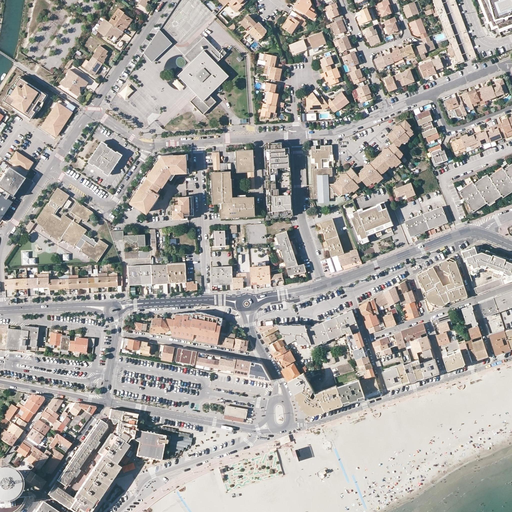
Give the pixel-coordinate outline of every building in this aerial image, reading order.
[(230,0),(230,1),(238,10),(244,3),(242,1),(242,0),(230,0)] [(300,0),(299,3),(298,3),(295,7),(305,14),(312,4),(310,0),(300,0)] [(386,0),(384,0),(376,3),(381,16),(392,12),(390,8),(389,8),(387,5),(389,4),(386,0)] [(440,0),(432,0),(435,7),(437,11),(449,42),(451,47),(454,55),(457,64),(463,61),(440,0)] [(447,0),(469,59),(475,56),(454,0),(447,0)] [(478,0),(488,24),(489,23),(492,30),(498,27),(497,25),(493,27),(491,22),(489,22),(480,0),(478,0)] [(511,0),(480,0),(489,22),(491,22),(493,27),(497,25),(498,27),(499,29),(511,24),(511,0)] [(230,1),(228,3),(236,11),(238,10),(230,1)] [(337,6),(335,2),(326,6),(330,17),(340,14),(338,11),(337,11),(336,8),(337,6)] [(418,13),(413,2),(402,6),(403,9),(404,8),(405,10),(404,11),(405,14),(406,18),(418,13)] [(315,13),(312,4),(305,14),(312,19),(315,13)] [(359,24),(370,20),(366,8),(359,10),(361,17),(356,19),(359,24)] [(127,17),(126,19),(121,15),(122,14),(123,13),(118,9),(115,14),(116,15),(113,20),(111,19),(109,23),(114,27),(122,32),(124,28),(123,27),(126,24),(128,25),(131,20),(127,17)] [(283,28),(291,33),(298,23),(304,27),(308,21),(297,14),(294,18),(290,15),(288,19),(289,20),(283,28)] [(251,18),(248,15),(240,23),(246,29),(250,25),(253,28),(253,27),(257,24),(259,22),(256,19),(255,20),(254,21),(251,18)] [(396,22),(394,17),(383,21),(388,34),(392,32),(399,30),(397,25),(395,26),(394,22),(396,22)] [(427,36),(420,18),(409,22),(411,26),(412,25),(414,30),(413,30),(414,33),(418,35),(420,34),(421,33),(422,35),(420,35),(422,38),(427,36)] [(335,35),(345,31),(342,23),(341,19),(330,23),(335,35)] [(104,20),(96,31),(108,40),(111,37),(115,40),(119,36),(120,36),(123,32),(122,32),(114,27),(109,23),(104,20)] [(261,25),(259,26),(257,24),(253,27),(253,28),(243,37),(247,40),(250,37),(250,38),(252,38),(253,37),(256,40),(257,40),(258,40),(259,39),(260,38),(261,38),(263,38),(264,37),(264,36),(264,34),(266,32),(266,31),(266,30),(265,29),(264,29),(262,29),(263,27),(262,26),(262,25),(261,25)] [(368,43),(378,39),(373,25),(364,29),(366,32),(364,33),(365,35),(367,34),(368,37),(366,37),(368,43)] [(165,36),(160,30),(145,51),(146,53),(165,36)] [(326,43),(322,32),(304,39),(307,47),(312,45),(312,46),(317,44),(318,46),(326,43)] [(173,44),(165,36),(146,53),(145,51),(144,54),(152,63),(173,44)] [(349,43),(348,41),(346,36),(337,40),(342,52),(352,48),(350,43),(349,43)] [(431,41),(429,36),(427,36),(422,38),(421,39),(422,44),(416,46),(421,59),(426,58),(424,52),(432,49),(429,41),(431,41)] [(217,102),(210,94),(229,76),(216,63),(223,56),(218,51),(204,37),(184,56),(191,63),(178,75),(197,94),(190,101),(203,115),(217,102)] [(307,47),(304,39),(289,45),(293,55),(299,52),(307,50),(307,47)] [(454,55),(451,47),(449,42),(445,44),(450,57),(454,55)] [(105,60),(103,58),(106,54),(108,51),(99,45),(92,56),(102,63),(105,60)] [(409,59),(415,56),(410,45),(409,46),(407,46),(408,48),(406,49),(405,48),(404,48),(403,48),(403,49),(403,50),(399,52),(402,57),(407,55),(409,59)] [(226,53),(222,48),(218,51),(223,56),(226,53)] [(402,58),(402,57),(399,52),(398,50),(390,53),(394,62),(402,58)] [(385,53),(386,55),(382,57),(386,66),(394,63),(394,62),(390,53),(389,52),(389,51),(385,53)] [(350,67),(358,64),(355,56),(353,52),(345,55),(350,67)] [(276,58),(277,56),(265,53),(263,61),(266,61),(265,65),(271,66),(281,68),(282,65),(278,64),(278,63),(276,62),(276,60),(276,58)] [(378,58),(373,60),(377,69),(386,66),(382,57),(381,54),(377,56),(378,58)] [(98,69),(102,63),(92,56),(88,61),(85,59),(81,65),(93,74),(97,68),(98,69)] [(330,65),(333,63),(330,56),(320,60),(322,63),(323,67),(322,67),(324,72),(326,72),(332,69),(330,65)] [(444,56),(431,60),(436,72),(440,70),(438,68),(442,66),(447,64),(444,56)] [(431,60),(419,65),(424,77),(429,75),(428,73),(431,72),(432,74),(436,72),(431,60)] [(282,69),(281,68),(271,66),(269,79),(279,81),(281,72),(282,69)] [(338,78),(340,76),(337,67),(332,69),(326,72),(324,72),(321,74),(322,77),(324,76),(326,76),(328,81),(330,85),(339,81),(338,78)] [(363,75),(362,75),(361,72),(362,71),(361,68),(350,73),(355,84),(365,80),(363,75)] [(61,81),(58,85),(66,90),(69,89),(70,92),(72,94),(81,92),(80,87),(85,86),(87,82),(69,69),(68,71),(68,80),(61,81)] [(409,69),(400,73),(405,85),(414,81),(413,77),(411,77),(411,76),(410,75),(410,74),(411,73),(409,69)] [(400,73),(392,76),(397,88),(405,85),(400,73)] [(397,88),(392,76),(384,80),(385,84),(388,91),(397,88)] [(47,95),(20,77),(15,84),(18,86),(11,95),(9,94),(4,101),(15,108),(17,105),(22,109),(21,111),(31,118),(36,111),(33,110),(39,100),(42,102),(47,95)] [(508,93),(502,78),(497,80),(497,83),(495,84),(491,85),(496,96),(502,94),(504,95),(508,93)] [(177,79),(173,83),(180,91),(185,87),(177,79)] [(275,89),(276,85),(267,83),(265,91),(268,91),(274,93),(275,89)] [(18,86),(15,84),(9,94),(11,95),(18,86)] [(125,99),(134,91),(128,84),(119,93),(125,99)] [(370,94),(371,94),(370,90),(367,85),(357,89),(360,98),(362,97),(363,102),(372,99),(370,94)] [(488,87),(480,90),(484,101),(496,96),(491,85),(488,87)] [(484,101),(480,90),(476,91),(475,89),(471,91),(471,92),(469,92),(469,91),(467,92),(472,103),(476,102),(479,100),(481,104),(485,103),(484,101)] [(276,93),(274,93),(268,91),(266,104),(276,106),(283,107),(284,103),(277,101),(278,94),(276,93)] [(341,106),(349,101),(343,92),(335,98),(327,103),(329,105),(333,111),(337,108),(338,109),(341,106)] [(472,103),(467,92),(459,95),(460,97),(457,99),(463,115),(467,114),(464,107),(468,105),(470,109),(474,108),(473,106),(472,103)] [(322,96),(318,99),(314,94),(312,95),(310,93),(306,97),(307,110),(324,109),(329,105),(327,103),(322,96)] [(457,99),(453,100),(453,99),(452,99),(450,100),(450,99),(444,101),(448,110),(453,108),(457,116),(459,117),(463,115),(457,99)] [(36,111),(42,102),(39,100),(33,110),(36,111)] [(72,112),(58,103),(54,109),(57,111),(56,113),(52,111),(49,115),(50,116),(43,127),(52,133),(52,132),(55,134),(56,134),(57,132),(59,133),(61,128),(60,127),(66,118),(67,119),(72,112)] [(277,113),(275,113),(276,110),(276,106),(266,104),(263,103),(261,116),(269,117),(276,117),(277,113)] [(431,115),(429,110),(417,115),(419,120),(417,120),(419,125),(422,124),(424,128),(432,124),(431,121),(429,116),(431,115)] [(50,116),(49,115),(42,127),(43,127),(50,116)] [(503,123),(503,122),(497,125),(501,136),(502,137),(502,139),(507,137),(506,136),(511,133),(511,129),(507,118),(504,119),(504,122),(505,123),(503,123)] [(378,179),(382,175),(380,173),(390,165),(393,167),(395,166),(396,166),(398,165),(398,164),(398,163),(398,162),(397,161),(400,159),(399,157),(404,153),(397,146),(402,142),(403,143),(404,142),(405,142),(406,142),(407,142),(408,141),(407,140),(407,139),(410,136),(410,135),(414,131),(411,128),(412,127),(405,120),(398,127),(396,126),(395,126),(394,127),(394,128),(395,130),(397,132),(395,134),(394,132),(393,131),(388,135),(393,142),(387,147),(388,148),(389,149),(387,151),(386,150),(385,149),(384,148),(382,148),(381,149),(381,150),(381,151),(383,153),(381,154),(380,153),(370,163),(370,164),(368,166),(366,164),(365,163),(364,164),(363,164),(363,166),(363,167),(365,169),(366,170),(365,172),(363,170),(362,170),(357,174),(351,168),(347,173),(347,174),(349,175),(347,177),(345,176),(344,174),(343,174),(341,174),(340,175),(340,178),(334,184),(343,194),(348,191),(350,193),(353,191),(354,191),(355,191),(356,190),(356,189),(356,188),(355,187),(358,184),(357,183),(361,179),(367,185),(372,181),(374,184),(379,180),(378,179)] [(434,128),(432,124),(424,128),(425,131),(422,133),(424,137),(426,137),(428,141),(440,137),(438,132),(437,132),(435,132),(434,128)] [(493,128),(490,129),(489,128),(485,129),(486,131),(490,141),(501,136),(497,125),(493,126),(493,128)] [(481,133),(478,134),(477,132),(473,134),(474,134),(478,146),(490,141),(486,131),(481,133)] [(468,135),(467,134),(461,136),(462,139),(465,147),(470,145),(475,147),(478,146),(474,134),(470,136),(468,136),(468,135)] [(465,147),(462,139),(458,140),(458,139),(452,141),(451,144),(454,151),(459,149),(461,152),(466,150),(465,147)] [(102,142),(89,161),(109,174),(122,155),(102,142)] [(268,217),(292,216),(291,203),(283,203),(283,200),(283,198),(291,197),(289,166),(281,167),(281,161),(289,161),(288,148),(282,148),(282,142),(266,143),(267,149),(264,149),(268,217)] [(442,148),(440,144),(428,149),(430,153),(431,153),(432,156),(431,156),(434,164),(435,165),(439,164),(440,163),(439,163),(444,161),(441,154),(445,153),(446,152),(445,149),(442,150),(441,148),(442,148)] [(321,149),(316,149),(316,146),(311,147),(312,156),(312,159),(315,159),(315,162),(322,162),(322,159),(330,159),(329,155),(333,155),(332,145),(321,146),(321,149)] [(254,170),(253,170),(253,162),(252,158),(252,151),(237,152),(237,157),(238,160),(238,162),(238,166),(238,171),(248,170),(249,189),(255,189),(255,183),(254,170)] [(17,152),(15,154),(28,162),(29,160),(17,152)] [(231,169),(231,163),(220,164),(219,153),(212,153),(212,159),(213,159),(214,170),(231,169)] [(28,162),(15,154),(11,160),(26,170),(28,166),(30,167),(33,162),(29,160),(28,162)] [(148,172),(129,201),(146,212),(150,206),(154,200),(156,201),(158,198),(160,195),(158,194),(165,183),(167,181),(168,179),(174,171),(187,170),(187,168),(187,160),(186,155),(185,155),(173,156),(168,156),(168,158),(160,158),(156,165),(151,171),(150,173),(148,172)] [(168,156),(173,156),(173,155),(160,155),(159,155),(158,156),(158,157),(158,158),(154,164),(156,165),(160,158),(168,158),(168,156)] [(3,162),(0,166),(6,171),(9,166),(3,162)] [(504,169),(502,167),(488,176),(490,178),(504,169)] [(174,171),(168,179),(171,180),(176,173),(189,173),(189,168),(187,168),(187,170),(174,171)] [(314,169),(314,181),(315,181),(315,188),(314,188),(314,189),(314,199),(319,199),(321,199),(320,196),(328,195),(328,198),(330,198),(336,198),(336,196),(336,193),(338,193),(340,196),(341,196),(343,194),(334,184),(329,184),(328,184),(328,177),(329,176),(333,176),(333,168),(322,168),(319,169),(314,169)] [(511,181),(505,171),(504,169),(490,178),(500,193),(502,195),(504,194),(511,188),(511,181)] [(23,183),(7,172),(0,182),(0,185),(6,190),(0,198),(0,218),(15,196),(23,183)] [(235,197),(235,201),(232,201),(231,194),(228,194),(228,190),(231,190),(231,187),(230,179),(229,172),(215,173),(215,179),(213,179),(213,188),(213,191),(216,191),(216,194),(216,202),(221,202),(223,202),(224,209),(222,209),(223,217),(233,217),(233,216),(233,213),(236,213),(236,215),(240,215),(247,215),(247,213),(254,213),(254,197),(247,198),(247,197),(239,197),(235,197)] [(488,176),(487,174),(474,184),(475,186),(488,176)] [(490,178),(488,176),(475,186),(485,201),(487,203),(500,193),(490,178)] [(397,194),(405,191),(405,193),(407,197),(415,194),(411,184),(411,182),(395,188),(397,194)] [(467,188),(460,193),(472,210),(485,201),(475,186),(474,184),(472,182),(466,186),(467,188)] [(0,221),(25,184),(23,183),(15,196),(0,218),(0,221)] [(393,189),(396,196),(405,193),(405,191),(397,194),(395,188),(393,189)] [(502,195),(503,197),(511,191),(511,188),(504,194),(502,195)] [(48,204),(37,221),(44,225),(42,228),(60,239),(61,238),(63,234),(67,237),(66,239),(98,260),(108,245),(99,239),(97,243),(94,241),(91,239),(82,233),(85,229),(77,225),(76,223),(80,217),(82,218),(87,222),(89,218),(86,217),(91,210),(79,203),(72,212),(76,215),(72,221),(62,215),(60,218),(53,214),(57,207),(60,208),(68,196),(58,189),(51,199),(53,200),(49,205),(48,204)] [(502,195),(500,193),(487,203),(488,205),(502,195)] [(187,197),(173,197),(173,205),(173,210),(174,213),(180,212),(181,218),(188,218),(188,215),(188,211),(194,211),(193,200),(193,196),(187,197)] [(154,200),(150,206),(153,207),(159,198),(158,198),(156,201),(154,200)] [(391,220),(384,201),(363,209),(364,212),(359,213),(358,211),(351,214),(352,217),(351,218),(358,235),(360,234),(362,239),(368,237),(367,236),(367,235),(366,232),(367,232),(371,230),(372,233),(376,231),(376,233),(377,235),(381,234),(380,231),(380,230),(386,227),(386,229),(387,232),(392,230),(390,225),(388,221),(391,220)] [(472,210),(473,212),(487,203),(485,201),(472,210)] [(173,210),(173,205),(171,205),(171,210),(172,219),(181,218),(180,212),(174,213),(173,210)] [(447,220),(442,207),(423,214),(428,227),(439,223),(447,220)] [(428,227),(423,214),(404,221),(410,235),(420,231),(428,227)] [(323,233),(324,233),(329,246),(327,246),(328,248),(329,250),(330,250),(332,257),(337,255),(343,253),(332,219),(321,222),(323,229),(322,229),(322,230),(323,233)] [(428,227),(429,229),(447,222),(447,220),(439,223),(428,227)] [(35,224),(31,221),(26,228),(30,231),(35,224)] [(410,235),(410,236),(429,229),(428,227),(420,231),(410,235)] [(225,230),(215,231),(215,246),(225,245),(225,242),(229,241),(229,234),(225,234),(225,230)] [(123,239),(123,231),(110,231),(113,241),(119,239),(123,239)] [(287,268),(298,265),(294,255),(291,245),(286,231),(276,235),(286,265),(287,268)] [(133,243),(135,242),(137,242),(138,244),(139,246),(145,246),(144,235),(125,235),(125,240),(126,241),(128,241),(131,243),(133,243)] [(488,274),(497,278),(474,286),(474,287),(476,294),(490,289),(505,284),(511,281),(511,260),(505,258),(495,255),(495,254),(481,249),(480,252),(478,251),(476,250),(476,247),(462,251),(470,274),(472,273),(476,272),(479,270),(488,274)] [(360,260),(359,258),(357,251),(356,249),(343,253),(337,255),(341,266),(346,264),(360,260)] [(140,258),(151,258),(151,255),(151,250),(139,251),(140,258)] [(29,252),(23,252),(23,265),(36,264),(35,258),(29,258),(29,252)] [(341,266),(337,255),(332,257),(330,257),(325,259),(330,273),(342,269),(341,266)] [(431,311),(444,306),(468,297),(462,280),(455,257),(452,256),(439,263),(441,268),(450,273),(449,276),(452,282),(444,285),(433,266),(417,275),(421,287),(429,310),(431,311)] [(360,260),(341,266),(342,269),(361,263),(360,260)] [(187,263),(167,264),(168,272),(170,283),(175,283),(186,282),(186,269),(187,269),(187,263)] [(167,264),(151,265),(152,282),(152,284),(161,283),(170,283),(168,272),(167,264)] [(306,271),(304,264),(298,265),(287,268),(281,269),(282,273),(282,275),(284,274),(284,270),(287,270),(289,276),(294,274),(306,271)] [(140,265),(129,266),(129,283),(135,282),(141,282),(140,265)] [(146,282),(152,282),(151,265),(140,265),(141,282),(146,282)] [(271,281),(270,275),(270,265),(250,267),(250,270),(250,272),(254,271),(255,284),(260,284),(271,283),(271,281)] [(211,267),(212,283),(219,282),(233,282),(232,272),(232,266),(211,267)] [(237,271),(232,272),(233,282),(233,284),(233,290),(238,290),(238,288),(243,287),(242,277),(237,277),(237,271)] [(123,285),(122,277),(118,277),(118,274),(108,274),(108,277),(108,285),(112,285),(112,286),(123,285)] [(79,279),(79,276),(69,276),(69,279),(70,287),(74,287),(74,288),(79,288),(79,279)] [(103,286),(103,285),(108,285),(108,277),(98,278),(99,287),(103,286)] [(39,287),(38,278),(27,279),(28,286),(30,286),(33,286),(33,288),(39,287)] [(49,278),(38,278),(39,287),(44,287),(45,286),(50,285),(50,280),(49,278)] [(89,286),(89,278),(79,279),(79,288),(84,287),(84,286),(89,286)] [(98,278),(89,278),(89,286),(93,286),(93,287),(99,287),(98,278)] [(17,288),(16,279),(5,280),(6,289),(10,289),(17,288)] [(28,286),(27,279),(16,279),(17,288),(20,288),(28,288),(28,286)] [(70,287),(69,279),(59,280),(60,289),(65,288),(65,287),(70,287)] [(60,289),(59,280),(50,280),(50,285),(50,287),(50,289),(53,289),(60,289)] [(409,291),(404,281),(395,286),(398,295),(409,291)] [(194,284),(193,282),(186,282),(187,290),(191,290),(197,290),(197,284),(194,284)] [(397,295),(392,287),(388,290),(382,293),(387,302),(396,297),(396,296),(397,295)] [(413,294),(412,290),(409,291),(398,295),(401,303),(401,306),(405,305),(414,301),(415,301),(413,294)] [(495,302),(499,312),(511,306),(511,305),(506,307),(504,302),(501,303),(499,297),(511,292),(511,290),(494,297),(494,299),(495,302)] [(504,302),(506,307),(511,305),(511,292),(499,297),(501,303),(504,302)] [(387,302),(382,293),(376,297),(373,298),(378,311),(378,310),(379,310),(379,307),(387,302)] [(388,304),(389,305),(398,300),(397,295),(396,296),(396,297),(387,302),(388,304)] [(379,313),(378,311),(373,298),(360,305),(365,319),(368,328),(370,327),(379,323),(375,314),(379,313)] [(484,317),(499,312),(495,302),(494,299),(480,305),(484,317)] [(417,304),(415,305),(414,301),(405,305),(406,308),(402,309),(403,311),(406,309),(417,306),(417,304)] [(408,314),(417,311),(416,309),(418,308),(417,306),(406,309),(408,313),(408,314)] [(471,322),(476,321),(471,306),(462,309),(462,311),(466,324),(471,322)] [(306,329),(305,325),(277,324),(277,325),(279,328),(284,337),(287,343),(296,338),(299,344),(311,344),(312,346),(323,342),(348,331),(349,334),(359,331),(352,310),(335,316),(315,325),(311,327),(306,329)] [(414,317),(418,316),(417,312),(417,311),(408,314),(408,313),(404,314),(406,320),(414,317)] [(222,318),(201,312),(176,313),(175,316),(175,319),(173,320),(167,320),(172,331),(171,337),(192,340),(194,334),(197,335),(196,341),(217,345),(219,336),(221,326),(222,320),(222,318)] [(393,316),(392,314),(383,317),(387,327),(391,325),(396,323),(393,316)] [(450,329),(447,321),(451,320),(449,314),(436,319),(441,334),(444,333),(444,331),(450,329)] [(162,318),(157,318),(158,328),(158,332),(167,331),(168,328),(162,318)] [(134,326),(135,326),(135,330),(143,331),(144,326),(142,326),(142,323),(135,322),(134,326)] [(379,323),(370,327),(368,328),(369,333),(375,331),(380,329),(380,328),(380,327),(384,325),(383,322),(379,323)] [(257,327),(261,333),(277,325),(277,324),(257,327)] [(425,332),(423,324),(416,326),(401,332),(405,343),(410,341),(409,337),(414,335),(416,339),(421,338),(419,334),(425,332)] [(272,332),(274,331),(279,328),(277,325),(261,333),(263,337),(272,332)] [(472,337),(481,335),(477,325),(473,327),(468,328),(471,338),(471,339),(473,339),(472,337)] [(20,331),(8,329),(6,348),(10,349),(25,350),(25,349),(34,350),(36,336),(36,328),(31,327),(21,326),(20,331)] [(511,348),(507,337),(505,330),(490,335),(496,353),(511,348)] [(360,333),(359,331),(349,334),(346,335),(351,350),(352,350),(364,346),(361,338),(360,339),(358,334),(360,333)] [(235,334),(227,332),(227,338),(225,346),(232,348),(235,334)] [(266,343),(276,338),(272,332),(263,337),(266,343)] [(406,346),(405,343),(401,332),(397,333),(394,334),(395,337),(399,349),(406,346)] [(439,334),(436,335),(440,345),(453,341),(451,335),(447,336),(446,332),(444,333),(441,334),(439,334)] [(53,333),(51,333),(49,344),(48,344),(48,343),(45,342),(45,347),(54,348),(54,345),(60,345),(61,337),(61,334),(53,333)] [(219,336),(217,345),(225,346),(227,338),(219,336)] [(431,348),(427,336),(421,338),(416,339),(410,341),(405,343),(406,346),(406,348),(411,347),(414,353),(416,353),(422,351),(429,348),(431,348)] [(66,337),(61,337),(60,345),(60,347),(59,350),(68,351),(68,350),(69,342),(69,338),(66,337)] [(385,343),(388,342),(386,337),(372,342),(374,347),(385,343)] [(79,351),(80,339),(75,338),(74,343),(69,342),(68,350),(73,350),(79,351)] [(127,348),(138,350),(139,341),(134,339),(131,339),(130,343),(128,343),(127,348)] [(236,339),(235,339),(233,348),(246,350),(246,349),(248,349),(249,345),(247,345),(248,341),(246,341),(236,339)] [(280,339),(279,339),(268,346),(270,349),(273,354),(274,353),(279,351),(278,348),(281,347),(278,342),(281,341),(280,339)] [(464,339),(458,341),(460,349),(463,360),(470,358),(465,343),(464,340),(464,339)] [(472,342),(478,359),(487,355),(482,339),(472,342)] [(147,352),(148,348),(150,348),(152,349),(152,345),(148,344),(148,342),(142,341),(140,350),(140,351),(147,352)] [(470,358),(471,361),(478,359),(472,342),(472,341),(465,343),(470,358)] [(374,347),(375,352),(387,348),(385,343),(374,347)] [(86,354),(87,345),(85,345),(84,351),(79,351),(79,353),(86,354)] [(167,358),(172,359),(174,347),(161,345),(159,352),(163,353),(163,355),(167,356),(167,358)] [(274,353),(276,357),(286,351),(283,346),(281,347),(278,348),(279,351),(274,353)] [(356,360),(367,356),(364,346),(352,350),(356,360)] [(389,354),(391,353),(389,347),(387,348),(375,352),(377,357),(389,354)] [(196,351),(178,348),(176,360),(194,364),(196,351)] [(429,348),(422,351),(425,361),(420,363),(425,376),(439,372),(434,358),(432,359),(429,348)] [(290,349),(286,351),(276,357),(274,358),(277,362),(279,361),(282,366),(286,364),(290,362),(286,355),(290,352),(292,351),(290,349)] [(463,360),(460,349),(447,353),(446,349),(441,351),(447,369),(465,363),(463,360)] [(161,358),(161,360),(171,361),(172,359),(167,358),(167,356),(163,355),(163,353),(159,352),(159,354),(159,355),(160,356),(161,357),(161,358)] [(219,365),(220,356),(198,352),(196,367),(218,371),(219,365)] [(290,352),(286,355),(290,362),(294,360),(290,352)] [(219,365),(223,366),(231,367),(232,358),(220,356),(219,365)] [(358,366),(369,362),(367,356),(356,360),(358,366)] [(248,376),(251,361),(236,359),(234,372),(234,374),(248,376)] [(420,363),(418,359),(411,362),(417,379),(425,376),(420,363)] [(251,361),(248,376),(270,380),(270,379),(261,364),(260,363),(251,361)] [(360,372),(371,368),(369,362),(358,366),(360,372)] [(411,362),(404,364),(409,379),(410,381),(417,379),(411,362)] [(299,375),(293,363),(287,366),(283,368),(281,370),(288,381),(299,375)] [(353,367),(351,363),(337,367),(339,374),(353,369),(353,367)] [(402,382),(409,379),(404,364),(397,366),(396,366),(402,382)] [(402,382),(396,366),(382,371),(387,386),(402,382)] [(374,376),(374,375),(371,368),(360,372),(357,373),(358,376),(363,374),(365,374),(367,378),(374,376)] [(504,386),(499,372),(495,373),(495,375),(494,376),(493,375),(484,378),(488,390),(492,389),(490,385),(500,382),(501,387),(504,386)] [(310,384),(308,381),(303,373),(299,375),(288,381),(294,393),(310,384)] [(364,397),(380,392),(375,378),(374,376),(367,378),(365,379),(359,381),(364,397)] [(353,382),(344,384),(345,386),(338,389),(343,404),(364,397),(359,381),(353,384),(353,382)] [(310,414),(324,410),(315,392),(310,384),(294,393),(304,411),(310,414)] [(337,387),(337,385),(315,392),(324,410),(343,404),(338,389),(337,387)] [(43,396),(32,395),(29,400),(38,407),(44,398),(43,396)] [(49,408),(54,412),(62,400),(52,398),(47,407),(49,408)] [(38,407),(29,400),(26,403),(21,400),(19,403),(20,404),(33,413),(38,407)] [(12,404),(11,404),(2,416),(3,417),(7,420),(9,421),(12,416),(13,414),(15,412),(17,408),(20,404),(19,403),(18,403),(17,404),(13,402),(12,404)] [(75,403),(69,411),(76,415),(77,414),(81,408),(78,406),(79,403),(75,403)] [(96,408),(95,406),(79,403),(78,406),(81,408),(84,410),(91,415),(96,408)] [(17,417),(26,424),(33,413),(20,404),(17,408),(18,409),(19,408),(24,412),(21,416),(15,412),(13,414),(17,417)] [(226,406),(224,414),(243,418),(245,409),(226,406)] [(45,409),(44,411),(56,419),(58,415),(54,412),(49,408),(47,410),(45,409)] [(127,441),(130,436),(132,426),(134,414),(126,412),(108,409),(105,410),(104,412),(107,414),(110,415),(109,418),(120,420),(119,427),(117,434),(115,437),(112,435),(106,443),(99,454),(102,456),(99,460),(82,485),(72,499),(53,486),(48,494),(68,508),(74,511),(86,511),(92,504),(104,487),(118,466),(113,463),(126,444),(123,442),(125,440),(127,441)] [(86,421),(91,415),(84,410),(80,417),(82,418),(86,421)] [(54,421),(56,423),(52,429),(55,431),(61,423),(58,421),(56,419),(44,411),(41,415),(52,423),(54,421)] [(59,435),(62,429),(70,419),(66,416),(65,418),(61,423),(55,431),(55,432),(57,434),(59,435)] [(13,424),(22,430),(26,424),(17,417),(16,419),(13,424)] [(50,429),(50,428),(38,419),(32,428),(44,436),(45,437),(46,435),(45,434),(49,429),(50,429)] [(65,485),(73,473),(88,452),(100,434),(107,425),(99,419),(90,432),(79,448),(66,468),(57,480),(65,485)] [(12,426),(8,432),(16,438),(22,430),(13,424),(12,423),(11,425),(12,426)] [(164,436),(164,439),(166,440),(165,444),(163,443),(162,450),(169,451),(168,455),(175,456),(176,453),(179,453),(180,450),(183,450),(183,447),(187,448),(187,445),(190,445),(192,438),(189,438),(189,435),(175,432),(175,430),(168,428),(162,427),(160,435),(164,436)] [(28,434),(27,436),(38,444),(44,436),(32,428),(30,431),(31,432),(29,435),(28,434)] [(138,431),(136,430),(136,429),(134,428),(132,439),(135,440),(141,431),(138,431)] [(0,435),(0,438),(11,446),(16,438),(8,432),(6,431),(4,429),(0,435)] [(160,435),(152,433),(141,431),(135,440),(136,441),(137,442),(139,442),(137,452),(136,455),(150,458),(149,459),(153,459),(153,458),(157,459),(160,460),(162,450),(163,443),(165,444),(166,440),(164,439),(164,436),(160,435)] [(51,442),(55,445),(58,440),(61,442),(59,445),(64,449),(63,450),(66,452),(71,444),(61,436),(59,435),(57,434),(56,435),(53,439),(51,442)] [(290,440),(289,436),(288,435),(280,438),(282,444),(290,441),(290,440)] [(31,449),(33,446),(24,440),(17,451),(24,456),(30,448),(31,449)] [(64,449),(59,445),(61,442),(58,440),(55,445),(63,450),(64,449)] [(50,453),(60,460),(63,455),(53,448),(50,453)] [(43,454),(38,450),(35,453),(33,451),(32,452),(28,458),(36,464),(43,454)] [(46,450),(43,454),(36,464),(35,466),(31,471),(33,472),(36,467),(39,469),(49,454),(53,456),(46,465),(45,465),(42,468),(50,474),(60,460),(50,453),(46,450)] [(127,450),(124,455),(130,458),(133,454),(127,450)] [(22,473),(28,462),(21,458),(15,469),(22,473)] [(118,466),(104,487),(92,504),(86,511),(89,511),(104,491),(116,473),(120,467),(118,466)] [(9,494),(10,493),(11,491),(12,489),(13,488),(13,486),(14,485),(14,484),(14,482),(13,481),(13,479),(12,478),(11,476),(10,475),(9,474),(8,473),(7,472),(5,472),(3,471),(2,471),(1,471),(0,470),(0,496),(1,496),(3,496),(4,496),(6,495),(7,495),(9,494)] [(320,476),(325,480),(330,474),(325,470),(320,476)] [(26,479),(29,482),(35,474),(33,472),(31,471),(26,479)] [(40,489),(45,481),(35,474),(29,482),(34,485),(40,489)] [(16,495),(17,493),(19,490),(19,488),(20,486),(19,486),(19,487),(16,485),(14,485),(13,486),(13,488),(12,489),(11,491),(12,499),(14,497),(16,495)] [(3,496),(1,496),(0,496),(0,511),(12,511),(14,511),(16,510),(18,508),(20,506),(21,504),(22,503),(23,500),(24,499),(24,497),(12,499),(11,491),(10,493),(9,494),(7,495),(6,495),(4,496),(3,496)] [(17,511),(18,511),(19,510),(21,509),(22,507),(23,505),(24,503),(25,502),(25,499),(26,497),(24,497),(24,499),(23,500),(22,503),(21,504),(20,506),(18,508),(16,510),(14,511),(12,511),(17,511)] [(55,511),(58,511),(55,510),(42,501),(42,503),(55,511)] [(55,511),(42,503),(35,511),(55,511)]
